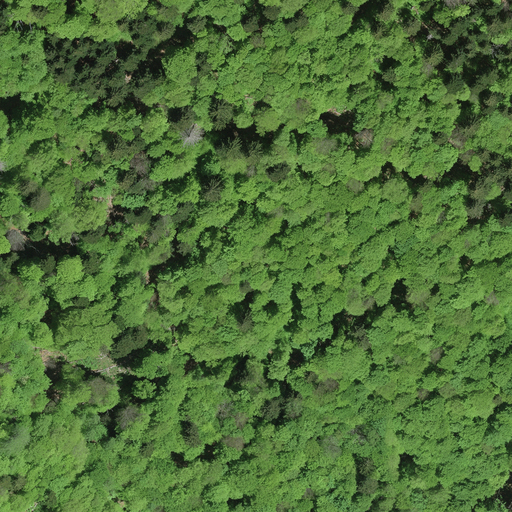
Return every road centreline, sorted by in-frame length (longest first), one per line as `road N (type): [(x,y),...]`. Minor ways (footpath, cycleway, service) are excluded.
road 1 (track): [(511,381),(381,357),(246,345),(186,326),(118,352),(23,348),(0,378)]
road 2 (track): [(358,511),(404,477),(511,449)]
